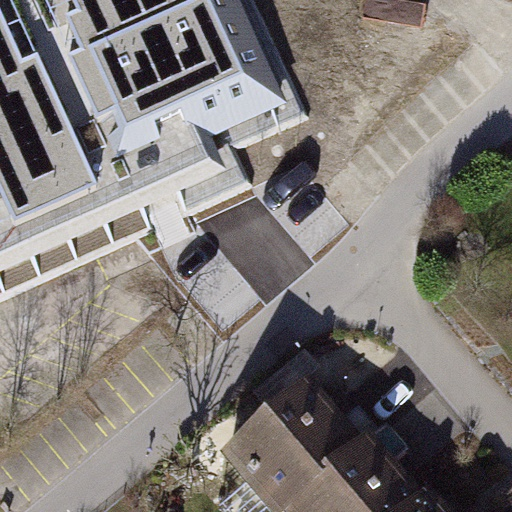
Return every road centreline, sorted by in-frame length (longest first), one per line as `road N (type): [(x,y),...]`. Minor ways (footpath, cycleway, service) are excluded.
road 1 (residential): [(63,511),(355,262)]
road 2 (residential): [(355,262),(511,443)]
road 3 (residential): [(355,262),(511,97)]
